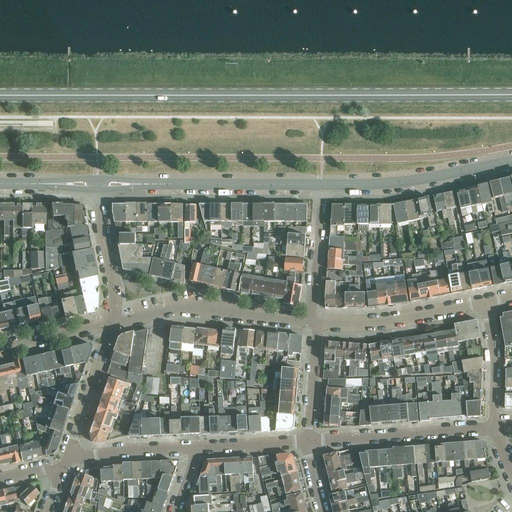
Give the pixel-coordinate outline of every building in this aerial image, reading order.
[(511,188),(510,178),(500,180),(506,207),(510,206),(509,201),(511,200),(511,188)] [(490,183),(490,184),(494,198),(498,197),(502,213),(507,212),(506,207),(500,180),(490,183)] [(494,212),(494,209),(488,184),(478,186),(482,204),(487,203),(489,213),(494,212)] [(467,189),(471,207),(473,214),(478,212),(476,206),(482,204),(478,186),(477,186),(477,187),(467,189)] [(467,189),(457,191),(462,216),(467,215),(466,208),(471,207),(467,189)] [(453,192),(443,194),(448,218),(450,225),(454,224),(453,217),(451,209),(456,208),(453,192)] [(443,194),(433,196),(437,212),(442,211),(444,219),(448,218),(443,194)] [(415,200),(416,203),(419,219),(428,218),(431,231),(438,230),(435,215),(432,215),(428,197),(415,200)] [(406,203),(405,203),(408,222),(419,220),(419,219),(416,203),(412,204),(411,202),(409,201),(408,201),(406,203)] [(1,204),(1,221),(3,221),(3,236),(8,236),(8,221),(12,221),(13,204),(12,204),(12,203),(7,203),(7,204),(3,204),(1,204)] [(199,205),(203,221),(210,222),(210,204),(209,204),(209,203),(204,204),(204,205),(199,205)] [(231,204),(231,222),(231,226),(242,226),(242,204),(237,204),(236,203),(233,203),(232,204),(231,204)] [(243,227),(253,227),(253,226),(253,204),(252,204),(251,203),(248,203),(247,205),(242,204),(242,226),(243,226),(243,227)] [(254,204),(253,204),(253,226),(264,227),(263,204),(259,204),(258,203),(254,203),(254,204)] [(263,204),(264,227),(264,232),(268,232),(268,222),(274,222),(274,204),(273,204),(273,203),(268,203),(268,204),(263,204)] [(296,204),(295,222),(306,222),(307,204),(302,204),(302,203),(296,203),(296,204)] [(408,222),(405,203),(403,203),(401,203),(399,203),(397,205),(398,207),(394,207),(397,224),(408,222)] [(22,204),(13,204),(12,221),(12,228),(22,229),(22,221),(22,204)] [(22,221),(22,229),(22,241),(26,241),(26,229),(31,229),(31,228),(31,204),(22,204),(22,221)] [(31,204),(31,228),(34,228),(34,224),(45,224),(45,204),(31,204)] [(54,230),(58,230),(72,227),(72,206),(70,206),(70,205),(68,205),(67,204),(64,204),(63,205),(61,205),(61,204),(60,204),(56,204),(54,204),(51,204),(50,204),(52,219),(54,230)] [(126,223),(126,204),(112,204),(112,213),(116,232),(121,232),(121,225),(119,225),(119,223),(126,223)] [(136,204),(126,204),(126,223),(136,223),(136,204)] [(147,223),(147,205),(147,204),(136,204),(136,223),(147,223)] [(210,226),(221,227),(221,222),(221,204),(210,204),(210,222),(210,226)] [(231,204),(221,204),(221,222),(221,227),(225,227),(225,222),(231,222),(231,204)] [(285,204),(274,204),(274,222),(285,222),(285,204)] [(285,204),(285,222),(295,222),(296,204),(285,204)] [(329,237),(330,237),(338,237),(343,238),(343,226),(344,205),(342,205),(340,204),(338,204),(336,205),(336,208),(332,208),(332,213),(331,213),(331,221),(331,226),(330,226),(329,237)] [(345,205),(344,205),(343,226),(355,226),(355,208),(351,208),(351,205),(350,204),(347,205),(345,205)] [(361,208),(357,208),(357,226),(369,226),(369,208),(369,206),(369,205),(367,205),(365,204),(363,204),(361,205),(361,208)] [(158,205),(147,205),(147,223),(158,223),(158,205)] [(171,223),(171,205),(158,205),(158,223),(171,223)] [(183,239),(182,205),(171,205),(171,223),(178,224),(177,239),(183,239)] [(184,206),(184,223),(196,222),(195,206),(195,205),(192,205),(189,205),(189,206),(184,206)] [(369,206),(369,208),(369,226),(376,226),(380,226),(380,225),(380,206),(379,206),(379,205),(373,205),(373,206),(369,206)] [(380,206),(380,225),(392,226),(392,208),(392,206),(388,206),(388,205),(382,205),(382,206),(381,206),(380,206)] [(72,227),(86,224),(82,206),(72,206),(72,227)] [(497,225),(499,224),(510,222),(508,216),(496,219),(497,225)] [(511,221),(510,222),(499,224),(501,231),(502,236),(511,233),(511,221)] [(45,272),(53,270),(60,269),(57,254),(56,248),(71,242),(87,239),(87,236),(88,236),(87,233),(86,224),(72,227),(58,230),(54,230),(49,231),(45,232),(45,253),(45,271),(45,272)] [(465,232),(476,230),(475,224),(464,226),(465,232)] [(492,233),(501,231),(499,224),(497,225),(490,226),(490,228),(491,228),(492,233)] [(185,243),(186,243),(194,242),(194,238),(190,238),(190,229),(184,229),(185,241),(185,243)] [(118,246),(135,246),(135,235),(116,234),(118,246)] [(287,245),(304,247),(305,236),(288,234),(281,234),(281,238),(288,238),(287,245)] [(263,244),(269,244),(273,244),(269,238),(269,235),(263,235),(263,244)] [(452,238),(453,242),(453,245),(463,243),(462,236),(452,238)] [(328,249),(343,250),(343,242),(343,238),(338,237),(330,237),(329,237),(329,245),(328,249)] [(222,246),(221,240),(221,239),(211,238),(211,243),(222,246)] [(87,239),(71,242),(73,252),(90,248),(89,243),(88,242),(87,239)] [(185,241),(180,240),(178,247),(186,249),(186,243),(185,243),(185,241)] [(443,240),(440,241),(442,250),(448,249),(447,243),(444,244),(443,240)] [(231,248),(242,251),(242,246),(242,245),(234,245),(234,241),(231,241),(231,246),(231,248)] [(343,242),(343,250),(356,251),(356,242),(343,242)] [(160,279),(170,282),(174,264),(174,263),(169,262),(173,245),(168,244),(168,246),(166,254),(160,279)] [(149,276),(160,279),(168,246),(163,245),(160,260),(153,259),(149,276)] [(282,256),(303,258),(304,258),(304,247),(287,245),(287,252),(282,251),(282,256)] [(118,246),(120,257),(152,257),(154,246),(146,246),(135,246),(118,246)] [(398,258),(406,257),(405,247),(397,248),(398,258)] [(328,249),(328,259),(356,261),(362,265),(361,257),(342,256),(343,250),(328,249)] [(76,272),(78,280),(96,276),(91,250),(71,253),(71,252),(57,254),(60,269),(53,270),(54,277),(76,272)] [(43,252),(31,252),(31,268),(31,269),(43,269),(43,252)] [(193,263),(193,264),(189,281),(190,282),(192,284),(193,284),(195,283),(200,284),(206,260),(208,253),(203,252),(201,259),(199,265),(193,263)] [(500,267),(504,284),(511,282),(511,277),(506,254),(506,252),(503,253),(504,258),(498,259),(500,267)] [(488,256),(494,286),(504,284),(500,267),(495,268),(493,255),(488,256)] [(152,257),(120,257),(122,268),(124,268),(125,269),(125,270),(147,276),(152,257)] [(275,258),(268,257),(267,266),(274,267),(274,264),(275,258)] [(285,269),(288,270),(302,271),(302,266),(303,266),(303,261),(302,261),(302,260),(286,258),(286,264),(282,264),(282,258),(278,258),(277,264),(281,265),(280,268),(285,269)] [(341,270),(342,264),(356,265),(355,272),(362,272),(362,265),(356,261),(328,259),(327,269),(341,270)] [(212,287),(216,269),(209,267),(210,261),(206,260),(200,284),(205,285),(207,286),(209,287),(211,286),(212,287)] [(224,289),(227,290),(227,292),(232,293),(233,291),(235,292),(239,274),(238,274),(241,263),(235,262),(235,264),(230,263),(228,271),(224,289)] [(468,273),(472,290),(483,288),(477,263),(477,262),(467,264),(468,273)] [(477,263),(483,288),(492,286),(488,269),(484,270),(482,262),(477,263)] [(184,266),(176,264),(174,264),(170,282),(184,285),(184,266)] [(457,266),(462,292),(472,290),(468,273),(463,274),(462,265),(457,266)] [(449,276),(452,294),(462,292),(457,266),(452,267),(453,275),(449,276)] [(216,269),(212,287),(213,287),(214,288),(217,289),(218,288),(224,289),(228,271),(216,269)] [(4,281),(7,280),(10,279),(13,279),(12,270),(3,271),(3,275),(4,280),(4,281)] [(22,270),(12,270),(13,279),(22,276),(22,270)] [(286,283),(283,300),(283,303),(298,306),(301,287),(302,271),(288,270),(288,271),(288,275),(286,283)] [(440,297),(450,295),(447,280),(442,281),(440,270),(435,271),(440,297)] [(334,272),(327,271),(326,280),(325,294),(325,308),(335,308),(334,272)] [(426,276),(426,278),(431,298),(440,297),(435,271),(430,272),(430,276),(426,276)] [(42,278),(40,272),(31,274),(31,275),(33,280),(42,278)] [(334,272),(335,308),(344,309),(344,294),(340,294),(340,283),(344,283),(344,273),(334,272)] [(421,300),(416,274),(411,275),(412,280),(407,281),(411,302),(418,301),(421,300)] [(420,274),(416,274),(421,300),(431,298),(426,278),(421,278),(420,274)] [(250,294),(253,277),(242,275),(239,292),(240,292),(241,294),(244,294),(246,293),(250,294)] [(82,297),(85,313),(86,313),(86,314),(94,312),(96,309),(97,284),(96,276),(78,280),(82,297)] [(262,296),(264,279),(253,277),(250,294),(255,295),(256,296),(259,297),(261,296),(262,296)] [(272,298),(275,281),(264,279),(262,296),(263,298),(266,298),(267,297),(272,298)] [(283,300),(286,283),(275,281),(272,298),(283,300)] [(405,281),(395,282),(398,304),(408,303),(405,281)] [(385,284),(388,305),(398,304),(395,282),(385,284)] [(385,284),(375,285),(378,307),(388,305),(385,284)] [(344,294),(344,309),(354,309),(354,285),(350,285),(350,294),(344,294)] [(354,285),(354,309),(365,309),(365,294),(359,294),(359,285),(354,285)] [(378,307),(375,285),(366,286),(369,308),(378,307)] [(59,295),(64,318),(68,317),(68,318),(75,316),(71,299),(70,293),(59,295)] [(61,319),(60,319),(57,305),(55,296),(47,298),(46,298),(52,322),(61,319)] [(25,308),(29,323),(34,322),(34,321),(39,319),(34,297),(23,300),(25,308)] [(37,300),(39,309),(43,324),(52,322),(46,298),(47,298),(46,297),(37,300)] [(82,297),(71,299),(75,316),(82,314),(85,313),(82,297)] [(4,313),(7,328),(11,327),(12,326),(18,324),(14,310),(13,302),(2,305),(4,313)] [(14,310),(18,324),(23,323),(25,324),(29,323),(25,308),(14,310)] [(511,312),(500,315),(506,347),(511,345),(511,312)] [(474,359),(482,358),(483,351),(482,346),(477,347),(476,339),(480,338),(477,320),(467,322),(474,359)] [(467,322),(455,324),(456,328),(458,342),(465,341),(469,360),(474,359),(467,322)] [(181,350),(181,344),(184,328),(178,327),(178,326),(174,326),(173,327),(172,327),(170,343),(176,344),(176,350),(181,350)] [(193,346),(195,329),(193,329),(193,328),(189,327),(189,329),(184,328),(181,344),(193,346)] [(205,345),(208,346),(209,330),(203,329),(202,328),(200,328),(199,329),(198,329),(196,344),(197,344),(197,349),(205,350),(205,345)] [(232,356),(235,329),(223,328),(220,354),(232,356)] [(459,346),(458,342),(456,328),(450,330),(450,331),(445,332),(448,351),(450,360),(455,360),(453,347),(459,346)] [(142,375),(148,330),(148,329),(134,333),(127,381),(138,384),(140,385),(142,375)] [(219,347),(221,332),(219,331),(218,330),(216,330),(215,331),(209,330),(208,346),(219,347)] [(239,330),(236,362),(235,366),(245,367),(247,349),(253,349),(255,331),(239,330)] [(448,351),(445,332),(441,333),(440,331),(435,332),(436,333),(435,334),(437,350),(438,352),(448,351)] [(266,350),(268,334),(268,333),(257,332),(255,349),(266,350)] [(107,374),(111,375),(127,381),(134,333),(122,335),(119,338),(120,338),(107,374)] [(437,350),(435,334),(434,334),(432,333),(429,333),(428,335),(424,335),(427,355),(433,354),(432,351),(437,350)] [(266,352),(277,353),(279,334),(272,334),(268,334),(266,350),(266,352)] [(277,353),(288,354),(290,336),(286,336),(286,335),(279,334),(277,353)] [(422,356),(427,355),(424,335),(419,336),(418,335),(414,336),(414,337),(413,337),(416,354),(421,353),(422,356)] [(290,336),(288,354),(288,356),(293,357),(294,354),(301,355),(301,345),(302,337),(290,336)] [(406,338),(402,339),(405,358),(411,357),(410,355),(416,354),(413,337),(412,337),(412,336),(406,337),(406,338)] [(405,358),(402,339),(397,340),(396,339),(393,339),(392,341),(391,341),(394,358),(399,357),(400,359),(405,358)] [(334,379),(336,343),(332,343),(333,342),(326,341),(326,343),(325,342),(324,359),(324,364),(329,365),(329,371),(323,371),(323,379),(328,379),(334,379)] [(389,358),(394,358),(391,341),(380,343),(383,362),(389,361),(389,358)] [(345,360),(346,344),(345,344),(344,343),(341,342),(340,344),(336,343),(334,379),(338,379),(339,360),(345,360)] [(346,344),(345,360),(350,360),(349,376),(354,377),(356,345),(351,344),(351,343),(346,343),(346,344)] [(384,367),(383,362),(380,343),(368,345),(370,362),(376,361),(377,361),(377,363),(378,363),(381,376),(386,376),(384,367)] [(69,348),(73,365),(84,363),(85,364),(91,347),(91,346),(89,344),(69,348)] [(356,345),(354,377),(359,377),(360,361),(365,362),(366,345),(356,345)] [(60,352),(66,379),(67,382),(71,381),(67,366),(73,365),(69,348),(61,350),(62,351),(60,352)] [(49,353),(54,370),(58,369),(60,375),(62,375),(63,379),(58,380),(59,384),(67,382),(66,379),(60,352),(58,352),(57,351),(49,353)] [(40,356),(47,383),(47,387),(55,385),(54,381),(52,381),(51,378),(50,378),(48,371),(54,370),(49,353),(42,354),(43,356),(40,356)] [(38,355),(30,357),(34,374),(39,373),(41,380),(43,380),(44,384),(42,384),(43,388),(47,387),(47,383),(40,356),(39,357),(38,355)] [(25,375),(28,388),(30,387),(29,383),(31,382),(29,375),(34,374),(30,357),(21,360),(24,375),(25,375)] [(452,363),(454,373),(454,374),(466,373),(468,373),(482,369),(482,368),(482,358),(474,359),(469,360),(452,363)] [(11,362),(17,384),(22,383),(20,376),(24,375),(21,360),(11,362)] [(234,379),(235,366),(236,362),(220,360),(219,364),(218,377),(234,379)] [(3,365),(6,380),(8,389),(17,387),(17,384),(11,362),(7,363),(7,364),(3,365)] [(167,364),(166,372),(178,373),(179,366),(167,364)] [(208,376),(212,377),(218,377),(219,364),(215,366),(214,371),(208,371),(208,376)] [(3,365),(0,366),(0,394),(0,395),(5,394),(4,390),(8,389),(6,380),(3,365)] [(191,366),(190,374),(198,375),(198,369),(199,367),(191,366)] [(299,369),(281,368),(281,372),(282,372),(282,379),(298,381),(298,380),(299,380),(299,375),(298,375),(299,369)] [(463,379),(464,390),(481,390),(482,369),(468,373),(468,376),(465,376),(465,379),(463,379)] [(126,384),(127,381),(111,375),(104,394),(123,401),(128,384),(126,384)] [(208,376),(204,376),(199,375),(199,379),(199,380),(203,379),(203,386),(208,385),(208,376)] [(169,395),(169,388),(158,387),(159,378),(145,377),(144,394),(169,395)] [(180,378),(180,377),(170,377),(171,382),(171,387),(171,404),(176,404),(175,387),(175,382),(180,382),(180,378)] [(254,387),(256,377),(250,377),(250,378),(249,381),(247,381),(247,386),(254,387)] [(184,378),(180,378),(180,382),(180,385),(184,385),(184,386),(190,385),(189,378),(184,378)] [(279,391),(297,392),(297,387),(298,387),(299,382),(298,382),(298,381),(282,379),(277,379),(276,391),(279,391)] [(328,379),(327,388),(326,388),(326,393),(327,393),(327,397),(360,400),(360,395),(349,394),(349,390),(345,389),(345,387),(363,387),(363,379),(338,379),(334,379),(328,379)] [(235,389),(235,381),(227,382),(227,390),(235,389)] [(436,382),(439,419),(443,418),(443,420),(449,419),(448,401),(443,402),(442,387),(442,381),(436,382)] [(64,396),(73,399),(78,383),(77,382),(62,386),(62,388),(62,390),(66,391),(64,396)] [(434,403),(429,403),(430,421),(435,421),(435,419),(439,419),(436,382),(433,383),(433,388),(434,403)] [(131,404),(135,405),(137,406),(139,400),(141,394),(144,386),(140,385),(138,384),(131,404)] [(462,418),(468,418),(466,400),(465,400),(465,393),(461,394),(460,387),(456,387),(456,390),(458,417),(462,417),(462,418)] [(399,422),(397,389),(392,390),(394,406),(389,406),(390,424),(396,424),(396,422),(399,422)] [(397,389),(399,422),(403,421),(403,423),(409,423),(407,405),(403,405),(401,389),(397,389)] [(61,408),(69,411),(73,399),(64,396),(54,392),(47,390),(46,390),(44,394),(55,397),(54,401),(61,403),(61,405),(61,406),(61,408)] [(452,401),(448,401),(449,419),(454,419),(454,417),(458,417),(456,390),(451,391),(452,401)] [(465,400),(466,400),(481,401),(481,392),(481,390),(464,390),(465,393),(465,400)] [(280,403),(296,404),(296,403),(297,402),(297,399),(296,398),(297,392),(279,391),(279,395),(280,395),(280,403)] [(378,394),(381,423),(384,423),(384,425),(390,424),(389,406),(388,400),(384,400),(383,391),(378,391),(378,394)] [(430,421),(429,403),(428,393),(423,393),(423,394),(421,395),(421,397),(424,397),(424,403),(419,404),(421,422),(430,421)] [(35,407),(38,398),(29,394),(31,402),(32,408),(34,407),(35,407)] [(123,401),(104,394),(99,408),(129,419),(131,414),(120,410),(123,401)] [(370,408),(371,426),(378,425),(378,424),(381,423),(378,394),(374,394),(375,407),(370,408)] [(411,394),(406,394),(407,405),(409,423),(419,422),(417,399),(411,399),(411,394)] [(218,398),(220,418),(220,433),(224,433),(225,434),(228,434),(228,433),(229,433),(228,408),(224,408),(223,403),(224,403),(223,397),(218,398)] [(360,400),(327,397),(326,406),(342,408),(342,403),(359,404),(360,400)] [(466,400),(468,418),(481,417),(481,401),(466,400)] [(22,405),(21,401),(14,403),(15,410),(23,408),(22,405)] [(40,409),(66,418),(69,411),(61,408),(61,406),(61,405),(61,403),(54,401),(51,408),(45,406),(45,408),(41,407),(40,409)] [(237,416),(238,432),(238,433),(240,432),(240,433),(244,433),(244,432),(248,432),(247,416),(246,401),(242,402),(243,408),(242,408),(242,416),(238,416),(237,416)] [(277,414),(295,416),(295,410),(297,409),(297,407),(296,405),(296,404),(280,403),(279,410),(270,409),(269,413),(277,414)] [(12,404),(7,405),(3,406),(4,412),(13,410),(12,404)] [(366,410),(361,411),(359,427),(371,426),(370,408),(369,404),(366,404),(366,410)] [(191,434),(195,434),(195,436),(200,436),(200,434),(201,434),(200,417),(200,407),(193,408),(193,405),(190,405),(190,411),(191,434)] [(205,417),(200,417),(201,434),(202,434),(203,435),(206,435),(207,434),(211,434),(210,407),(209,405),(204,405),(205,417)] [(161,436),(160,419),(156,419),(155,408),(151,406),(151,413),(151,436),(155,436),(156,437),(159,437),(159,436),(161,436)] [(181,435),(182,435),(181,412),(177,412),(176,406),(171,407),(172,419),(173,435),(176,435),(177,436),(180,436),(181,435)] [(220,418),(215,418),(214,406),(210,407),(211,434),(215,434),(215,435),(218,435),(219,434),(220,434),(220,433),(220,418)] [(325,416),(358,418),(358,413),(341,412),(342,408),(326,406),(325,416)] [(47,420),(64,426),(66,418),(40,409),(35,407),(34,407),(34,408),(34,411),(48,417),(47,420)] [(130,419),(129,419),(99,408),(94,422),(113,429),(116,420),(129,424),(130,419)] [(237,408),(228,408),(229,433),(231,433),(231,434),(235,434),(235,432),(238,432),(237,416),(237,408)] [(190,411),(181,412),(182,435),(183,435),(184,436),(187,436),(188,435),(191,434),(190,411)] [(262,432),(261,416),(255,417),(254,411),(248,411),(250,433),(262,432)] [(166,435),(170,435),(170,419),(170,412),(164,413),(165,419),(160,419),(161,436),(162,436),(163,437),(166,437),(166,435)] [(269,417),(269,413),(261,412),(261,416),(262,432),(270,431),(269,417)] [(147,436),(151,436),(151,413),(141,413),(141,414),(142,436),(143,436),(144,438),(147,437),(147,436)] [(140,436),(142,436),(141,414),(134,414),(127,437),(135,437),(136,438),(140,438),(140,436)] [(292,430),(294,428),(295,416),(277,414),(276,431),(292,430)] [(347,426),(357,426),(358,418),(325,416),(325,419),(323,419),(323,423),(324,423),(324,425),(340,426),(341,421),(347,422),(347,426)] [(52,430),(61,433),(64,426),(47,420),(45,427),(36,424),(37,430),(47,434),(46,436),(49,437),(52,430)] [(94,422),(90,433),(93,443),(97,444),(124,437),(126,433),(113,429),(94,422)] [(52,454),(55,452),(61,433),(52,430),(49,437),(45,448),(44,451),(45,455),(45,456),(52,454)] [(10,464),(20,462),(16,446),(10,447),(7,434),(3,435),(10,462),(10,464)] [(0,449),(0,461),(1,465),(10,462),(3,435),(0,435),(0,441),(2,449),(0,449)] [(37,440),(27,442),(31,459),(41,457),(37,440)] [(473,443),(475,460),(476,472),(482,470),(482,465),(479,466),(478,460),(486,459),(483,442),(481,442),(480,441),(477,441),(476,443),(473,443)] [(31,459),(27,442),(17,444),(22,461),(31,459)] [(475,460),(473,443),(471,443),(471,442),(465,442),(466,443),(463,444),(464,461),(465,473),(467,473),(468,473),(470,473),(468,460),(475,460)] [(455,461),(454,443),(447,444),(448,445),(445,445),(446,467),(450,467),(450,462),(455,461)] [(454,443),(455,461),(464,461),(463,444),(458,444),(458,443),(454,443)] [(426,447),(427,464),(428,471),(431,471),(431,463),(437,463),(435,445),(429,445),(429,446),(426,447)] [(439,445),(435,445),(437,463),(442,462),(442,467),(446,467),(445,445),(440,446),(439,445)] [(412,477),(416,477),(414,446),(405,447),(406,465),(411,465),(412,477)] [(427,464),(426,447),(424,447),(424,446),(416,446),(418,476),(423,476),(422,464),(427,464)] [(405,447),(395,448),(398,478),(402,478),(401,466),(406,465),(405,447)] [(398,478),(395,448),(386,449),(387,467),(392,466),(393,479),(398,478)] [(378,467),(377,449),(368,450),(370,474),(371,478),(375,478),(374,468),(378,467)] [(377,449),(378,467),(379,473),(383,473),(384,484),(389,483),(387,467),(386,449),(377,449)] [(372,485),(371,478),(370,474),(368,450),(359,451),(360,457),(361,461),(365,474),(367,484),(368,486),(372,485)] [(325,462),(326,466),(360,457),(359,451),(351,451),(352,454),(340,457),(339,452),(324,456),(324,457),(323,458),(324,462),(325,462)] [(293,456),(290,454),(276,455),(278,463),(270,465),(268,456),(257,456),(260,472),(295,464),(293,456)] [(244,474),(243,458),(241,458),(241,457),(237,458),(237,459),(234,459),(236,492),(240,492),(239,483),(240,483),(239,475),(244,474)] [(252,458),(249,458),(249,457),(243,457),(244,458),(243,458),(244,474),(248,474),(249,483),(253,482),(252,458)] [(328,474),(328,475),(344,471),(343,466),(361,461),(360,457),(326,466),(327,469),(326,469),(327,474),(328,474)] [(225,475),(224,459),(223,459),(223,458),(218,459),(218,460),(215,460),(217,485),(217,493),(222,493),(221,476),(225,475)] [(236,492),(234,459),(230,459),(229,458),(226,458),(225,459),(224,459),(225,475),(230,475),(230,484),(231,492),(236,492)] [(217,485),(215,460),(208,460),(205,463),(194,495),(210,493),(209,485),(217,485)] [(161,478),(161,461),(155,461),(155,463),(151,463),(152,479),(161,478)] [(162,479),(171,482),(172,482),(177,467),(174,466),(172,463),(172,461),(161,461),(161,478),(162,479)] [(123,464),(123,480),(128,480),(129,498),(134,498),(133,486),(132,463),(128,464),(128,462),(124,462),(124,464),(123,464)] [(132,463),(133,486),(134,498),(138,498),(138,480),(142,480),(142,462),(136,462),(136,463),(132,463)] [(147,496),(152,490),(152,485),(152,479),(151,463),(147,463),(147,462),(142,462),(142,480),(146,479),(147,496)] [(113,466),(114,482),(114,488),(119,488),(119,482),(123,482),(123,480),(123,464),(117,464),(117,465),(113,466)] [(260,472),(261,476),(272,473),(272,474),(280,472),(281,477),(297,473),(297,471),(297,470),(297,467),(295,467),(295,464),(260,472)] [(114,482),(113,466),(107,466),(107,467),(101,468),(101,485),(106,484),(106,482),(114,482)] [(75,477),(73,483),(88,489),(92,478),(98,480),(99,468),(86,471),(85,475),(78,473),(77,478),(75,477)] [(471,477),(472,482),(489,479),(489,478),(490,477),(489,473),(488,473),(487,470),(488,470),(488,469),(482,470),(476,472),(470,473),(468,473),(468,475),(465,476),(465,478),(471,477)] [(328,475),(331,484),(363,476),(362,472),(354,474),(353,473),(345,475),(344,471),(328,475)] [(297,473),(281,477),(282,481),(266,485),(267,489),(271,488),(276,487),(284,485),(299,482),(298,478),(299,478),(298,473),(297,474),(297,473)] [(333,491),(333,493),(348,489),(347,484),(356,482),(358,481),(357,479),(363,478),(363,476),(331,484),(331,487),(330,487),(331,492),(333,491)] [(160,485),(158,490),(167,493),(171,482),(162,479),(160,485)] [(279,496),(286,495),(301,491),(301,490),(302,489),(301,486),(300,485),(299,482),(284,485),(276,487),(279,496)] [(88,489),(73,483),(71,490),(72,491),(71,494),(85,499),(88,489)] [(15,498),(19,497),(26,505),(37,495),(36,494),(36,492),(35,491),(33,491),(29,487),(27,485),(13,488),(15,498)] [(16,503),(15,498),(13,488),(2,491),(6,505),(16,503)] [(155,498),(152,504),(162,508),(165,500),(167,500),(168,496),(167,495),(168,493),(167,493),(158,490),(158,492),(156,498),(155,498)] [(332,506),(368,497),(366,491),(349,496),(348,491),(330,496),(330,497),(329,498),(330,501),(331,502),(332,506)] [(272,510),(304,502),(303,498),(304,498),(303,493),(302,494),(302,493),(286,496),(287,501),(271,505),(272,510)] [(417,495),(418,500),(419,504),(428,502),(427,499),(426,493),(417,495)] [(68,499),(66,504),(81,509),(85,499),(71,494),(69,499),(68,499)] [(211,495),(193,497),(194,498),(192,498),(193,502),(194,502),(194,506),(208,505),(217,504),(217,502),(212,502),(211,495)] [(242,504),(242,509),(248,508),(245,495),(240,496),(240,504),(242,504)] [(265,511),(270,511),(266,495),(260,497),(261,503),(256,504),(257,511),(265,511)] [(344,511),(350,511),(348,506),(369,501),(368,497),(332,506),(332,508),(332,511),(344,511)] [(396,498),(387,500),(389,506),(398,504),(396,498)] [(372,507),(373,507),(380,506),(379,502),(378,501),(378,499),(371,500),(372,507)] [(381,502),(379,502),(380,506),(381,510),(389,508),(389,506),(387,500),(381,502)] [(463,511),(469,511),(466,500),(461,501),(463,511)] [(138,509),(142,511),(145,511),(162,511),(163,509),(162,509),(162,508),(152,504),(147,502),(145,506),(139,504),(138,509)] [(290,511),(301,511),(306,511),(306,510),(307,510),(306,505),(305,505),(304,502),(272,510),(272,511),(281,511),(290,510),(290,511)]
